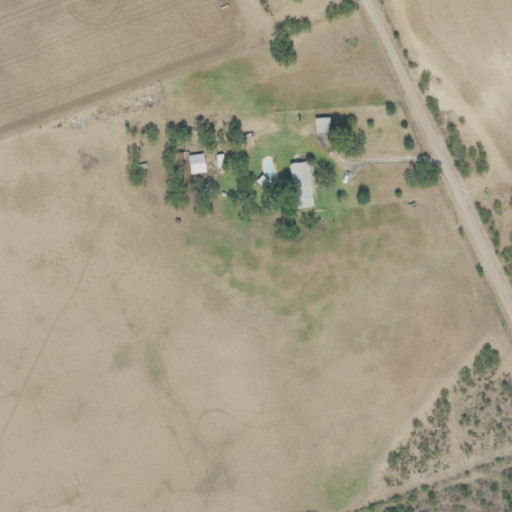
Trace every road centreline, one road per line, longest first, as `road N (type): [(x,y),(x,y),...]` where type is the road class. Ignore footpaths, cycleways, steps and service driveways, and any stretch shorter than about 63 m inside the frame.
road 1 (residential): [(261,0),(318,121),(347,159),(446,163)]
road 2 (residential): [(446,163),(368,0)]
road 3 (residential): [(511,308),(446,163)]
